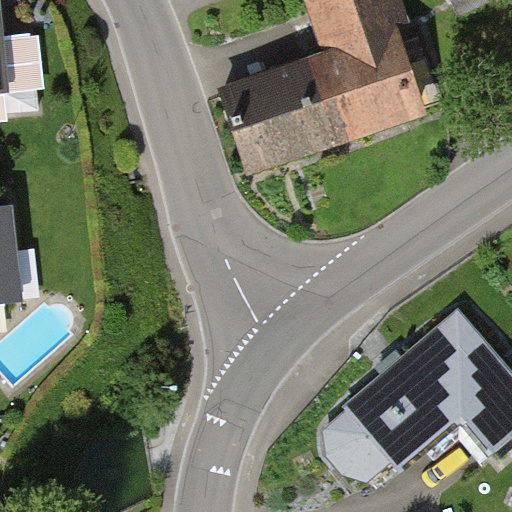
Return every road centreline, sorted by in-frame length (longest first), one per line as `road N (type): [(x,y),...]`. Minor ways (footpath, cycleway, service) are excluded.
road 1 (unclassified): [(133,0),(217,238),(262,328),(282,344)]
road 2 (tertiary): [(511,168),(282,344)]
road 3 (tertiary): [(282,344),(222,449),(211,511)]
